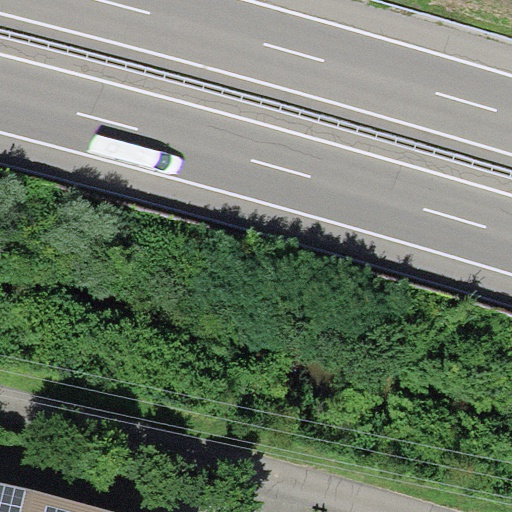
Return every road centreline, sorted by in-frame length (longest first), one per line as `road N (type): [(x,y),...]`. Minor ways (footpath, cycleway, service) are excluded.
road 1 (motorway): [(0,95),(511,236)]
road 2 (motorway): [(511,112),(110,0)]
road 3 (track): [(0,404),(383,511)]
